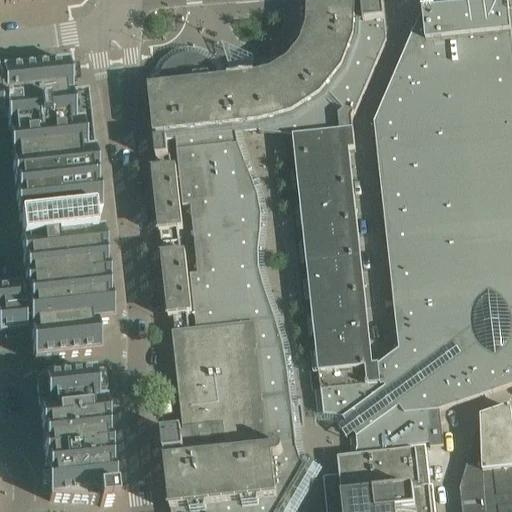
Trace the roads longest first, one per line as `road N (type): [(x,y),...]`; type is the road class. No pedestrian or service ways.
road 1 (tertiary): [(143,511),(135,435),(138,314),(118,120)]
road 2 (residential): [(388,349),(361,130),(410,0)]
